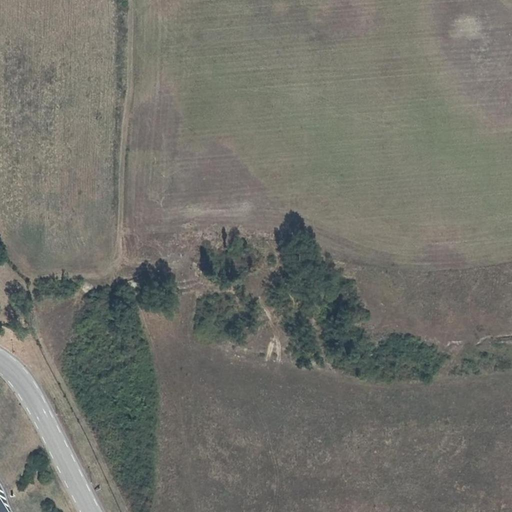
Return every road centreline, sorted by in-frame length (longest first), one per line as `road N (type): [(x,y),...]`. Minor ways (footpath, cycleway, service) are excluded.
road 1 (track): [(132,0),(127,277)]
road 2 (unclassified): [(92,511),(26,384),(0,357)]
